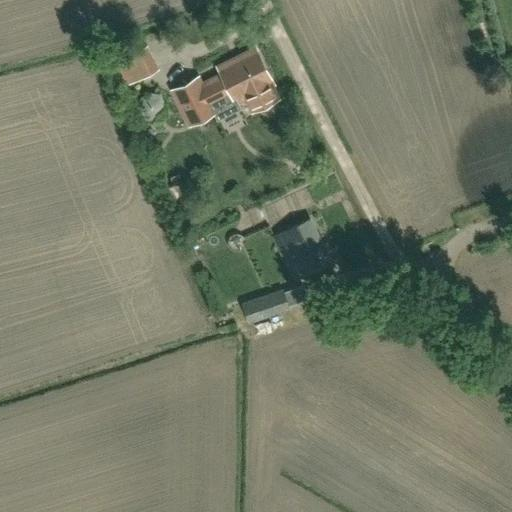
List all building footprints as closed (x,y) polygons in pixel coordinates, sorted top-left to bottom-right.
[(118,61),(129,83),(158,68),(148,46),(118,61)] [(280,99),(273,83),(256,49),(219,67),(222,75),(202,85),(198,78),(174,90),(190,124),(215,112),(211,104),(232,94),(236,101),(245,97),(253,113),(280,99)] [(148,119),(170,116),(167,94),(145,98),(148,119)] [(270,206),(274,223),(294,217),(289,201),(270,206)] [(306,274),(330,262),(310,219),(274,236),(288,265),(300,259),(306,274)] [(309,286),(291,292),(295,305),(313,299),(309,286)] [(249,323),(290,309),(284,289),(242,304),(249,323)]
